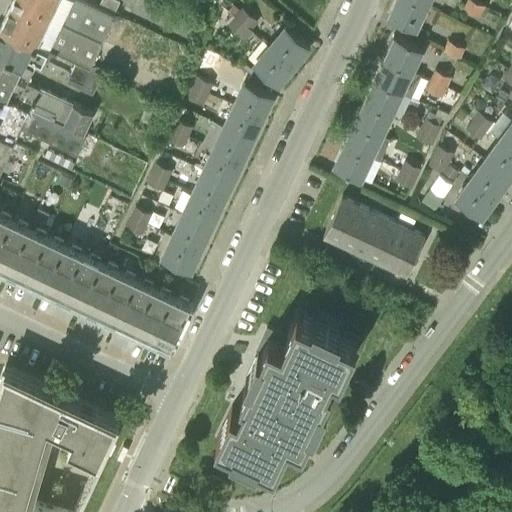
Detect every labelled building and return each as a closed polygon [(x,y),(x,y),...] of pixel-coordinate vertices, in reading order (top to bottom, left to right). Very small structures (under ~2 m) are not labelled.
[(10,0),(0,22),(0,23),(48,47),(73,58),(90,66),(102,40),(16,0),(10,0)] [(16,0),(102,40),(115,13),(98,5),(86,0),(16,0)] [(100,0),(98,5),(115,13),(122,0),(121,0),(100,0)] [(426,4),(417,0),(396,0),(390,15),(415,27),(426,4)] [(465,0),(462,7),(479,15),(484,4),(476,0),(465,0)] [(257,23),(254,20),(256,18),(243,7),(235,16),(251,29),(257,23)] [(257,35),(251,29),(235,16),(229,24),(246,38),(250,35),(254,38),(257,35)] [(0,23),(0,91),(84,131),(94,111),(40,86),(39,87),(27,81),(38,58),(42,60),(48,47),(0,23)] [(270,43),(293,63),(309,44),(285,25),(270,43)] [(386,56),(412,68),(422,47),(396,34),(386,56)] [(443,48),(460,57),(465,46),(447,38),(443,48)] [(277,82),(293,63),(270,43),(253,62),(277,82)] [(375,78),(401,91),(411,96),(421,74),(412,69),(412,68),(386,56),(375,78)] [(101,71),(90,66),(73,58),(67,72),(64,78),(92,91),(101,71)] [(511,81),(511,68),(508,66),(503,75),(511,81)] [(434,67),(429,77),(446,85),(451,75),(434,67)] [(192,83),(210,91),(215,81),(197,72),(192,83)] [(442,95),(446,85),(429,77),(424,87),(442,95)] [(365,100),(391,113),(401,91),(375,78),(365,100)] [(233,102),(261,115),(272,93),(243,80),(233,102)] [(206,102),(210,91),(192,83),(187,93),(206,102)] [(86,131),(84,131),(0,91),(0,134),(13,141),(20,126),(77,153),(86,131)] [(355,121),(382,133),(391,113),(365,100),(355,121)] [(222,124),(251,137),(261,115),(233,102),(222,124)] [(478,109),(472,117),(487,129),(493,120),(478,109)] [(420,126),(436,134),(441,123),(424,115),(420,126)] [(171,126),(190,135),(194,125),(176,116),(171,126)] [(480,137),(487,129),(472,117),(465,126),(480,137)] [(511,119),(498,138),(511,148),(511,119)] [(345,143),(371,155),(380,159),(390,137),(382,133),(355,121),(345,143)] [(208,144),(212,146),(241,159),(251,137),(222,124),(219,122),(208,144)] [(185,145),(190,135),(171,126),(167,136),(185,145)] [(420,126),(415,137),(432,143),(436,134),(420,126)] [(13,141),(0,134),(0,171),(1,169),(14,141),(13,141)] [(509,176),(511,171),(511,148),(498,138),(484,158),(509,176)] [(371,155),(345,143),(335,164),(361,177),(371,155)] [(437,143),(433,153),(449,160),(454,151),(437,143)] [(202,168),(230,181),(241,159),(212,146),(202,168)] [(445,170),(449,160),(433,153),(428,162),(445,170)] [(404,158),(400,168),(416,176),(421,166),(404,158)] [(470,177),(495,195),(509,176),(484,158),(470,177)] [(151,170),(169,179),(174,169),(155,160),(151,170)] [(192,190),(220,203),(230,181),(202,168),(192,190)] [(412,186),(416,176),(400,168),(395,178),(412,186)] [(164,189),(169,179),(151,170),(146,180),(164,189)] [(425,196),(437,205),(454,180),(442,172),(425,196)] [(495,195),(470,177),(456,196),(481,215),(495,195)] [(181,212),(210,225),(220,203),(192,190),(181,212)] [(323,234),(361,252),(358,256),(367,260),(369,256),(406,273),(425,233),(342,194),(323,234)] [(130,214),(148,222),(152,212),(135,204),(130,214)] [(0,240),(11,217),(0,212),(0,240)] [(171,233),(199,247),(210,225),(181,212),(171,233)] [(47,235),(55,218),(48,214),(40,231),(47,235)] [(126,224),(143,232),(148,222),(130,214),(126,224)] [(0,240),(0,261),(10,267),(29,226),(11,217),(0,240)] [(10,267),(28,275),(47,235),(40,231),(29,226),(10,267)] [(199,247),(171,233),(166,230),(155,252),(161,255),(161,256),(189,269),(199,247)] [(28,275),(46,283),(65,243),(47,235),(28,275)] [(46,283),(64,292),(83,251),(65,243),(46,283)] [(64,292),(82,300),(101,260),(83,251),(64,292)] [(82,300),(100,309),(118,268),(101,260),(82,300)] [(100,309),(117,318),(136,277),(118,268),(100,309)] [(117,318),(135,326),(154,285),(136,277),(117,318)] [(135,326),(153,335),(172,294),(154,285),(135,326)] [(172,294),(153,335),(171,343),(190,302),(172,294)] [(315,427),(322,414),(328,400),(325,398),(332,383),(328,381),(335,368),(341,371),(357,340),(341,332),(342,328),(316,315),(314,319),(298,312),(284,341),(270,335),(262,350),(259,349),(246,375),(250,377),(242,393),(245,394),(242,401),(239,407),(232,404),(217,436),(233,443),(231,447),(258,460),(260,456),(276,463),(290,434),(304,441),(312,425),(315,427)] [(60,390),(6,364),(0,384),(0,511),(73,511),(74,511),(73,511),(32,500),(28,511),(22,511),(32,479),(49,420),(74,432),(69,442),(99,457),(118,417),(78,398),(79,396),(61,388),(60,390)]
